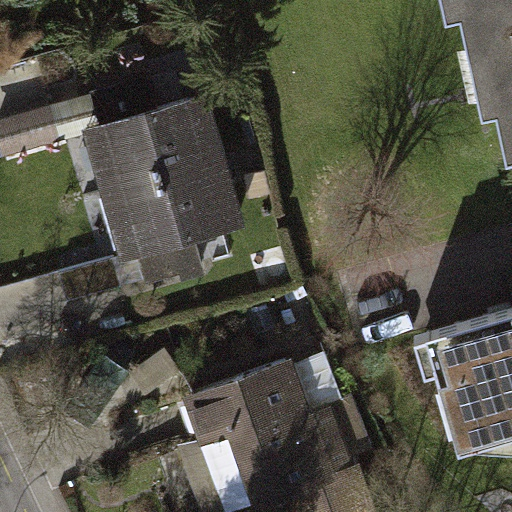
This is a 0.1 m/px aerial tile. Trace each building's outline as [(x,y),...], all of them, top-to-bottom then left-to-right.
[(511,0),(466,0),(485,82),(500,78),(510,123),(511,122),(511,0)] [(88,89),(116,185),(223,152),(204,89),(155,104),(145,72),(88,89)] [(54,135),(46,105),(0,118),(0,145),(1,150),(54,135)] [(223,152),(115,185),(145,279),(203,262),(193,230),(242,215),(223,152)] [(121,283),(113,254),(60,269),(69,298),(121,283)] [(270,304),(251,310),(257,332),(277,326),(270,304)] [(511,307),(426,332),(458,442),(511,427),(511,307)] [(290,352),(188,390),(203,431),(230,420),(258,494),(332,466),(290,352)] [(381,511),(360,456),(258,494),(264,511),(381,511)]
